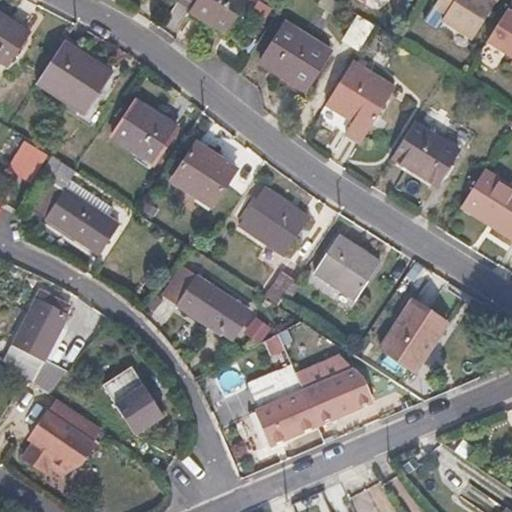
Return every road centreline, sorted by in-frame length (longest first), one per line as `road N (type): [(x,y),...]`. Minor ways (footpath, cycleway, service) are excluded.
road 1 (residential): [(68,0),(169,57),(329,182),(511,300)]
road 2 (residential): [(0,243),(79,280),(147,333),(200,410),(233,505)]
road 3 (residential): [(233,505),(511,384)]
